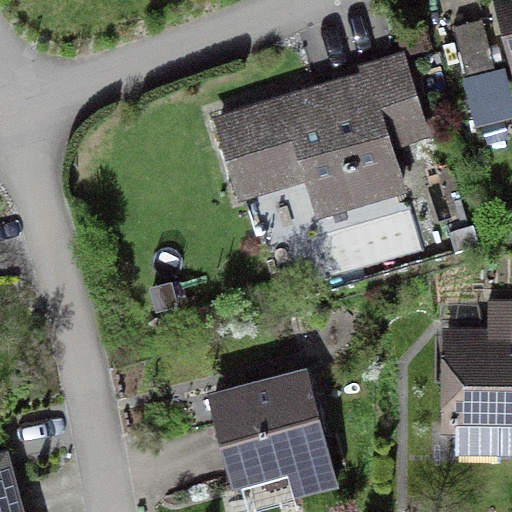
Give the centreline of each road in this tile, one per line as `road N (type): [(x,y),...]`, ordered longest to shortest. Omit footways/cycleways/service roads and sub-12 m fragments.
road 1 (residential): [(104,511),(57,278),(6,107)]
road 2 (residential): [(309,0),(6,107)]
